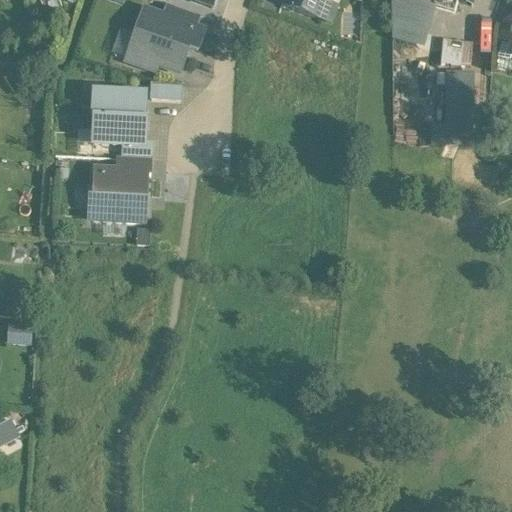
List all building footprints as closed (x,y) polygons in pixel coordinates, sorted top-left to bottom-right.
[(142,0),(168,9),(170,0),(142,0)] [(216,0),(175,0),(212,12),(216,0)] [(283,0),(280,9),(320,23),(326,6),(328,0),(283,0)] [(336,10),(326,6),(320,23),(330,27),(336,10)] [(168,10),(164,22),(194,32),(198,21),(168,10)] [(164,22),(144,15),(126,66),(154,75),(156,69),(179,77),(187,53),(196,56),(204,35),(194,32),(164,22)] [(511,26),(507,25),(502,45),(511,47),(511,53),(510,59),(511,59),(511,26)] [(496,50),(494,61),(509,64),(511,53),(496,50)] [(467,69),(467,52),(436,52),(436,69),(467,69)] [(474,132),(474,76),(444,76),(444,127),(431,127),(431,149),(463,149),(463,132),(474,132)] [(180,89),(151,87),(150,103),(179,105),(180,89)] [(144,99),(93,96),(91,122),(145,125),(145,124),(143,124),(144,99)] [(145,125),(91,122),(93,122),(92,148),(122,150),(143,151),(144,147),(145,125)] [(143,151),(122,150),(122,162),(150,163),(151,148),(144,147),(143,151)] [(122,162),(115,161),(115,173),(115,176),(146,178),(146,179),(149,179),(150,163),(122,162)] [(115,173),(94,172),(93,198),(88,198),(86,222),(91,222),(91,225),(144,228),(146,179),(146,178),(115,176),(115,173)] [(22,433),(5,441),(13,458),(30,451),(22,433)]
